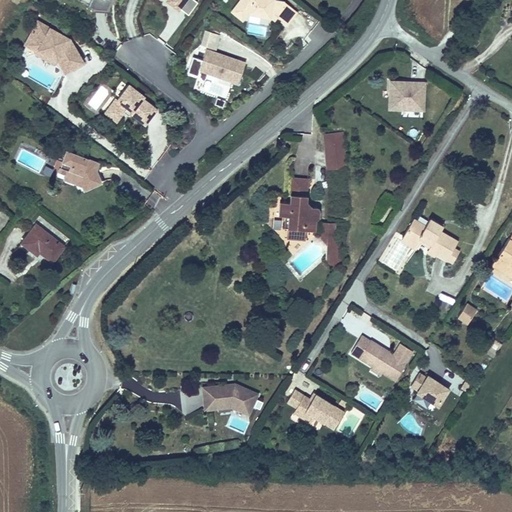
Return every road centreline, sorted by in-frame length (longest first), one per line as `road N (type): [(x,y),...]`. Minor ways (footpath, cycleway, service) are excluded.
road 1 (tertiary): [(381,20),(332,75),(184,204)]
road 2 (residential): [(208,139),(333,29)]
road 3 (residential): [(511,108),(381,20)]
road 4 (tertiary): [(184,204),(87,299)]
